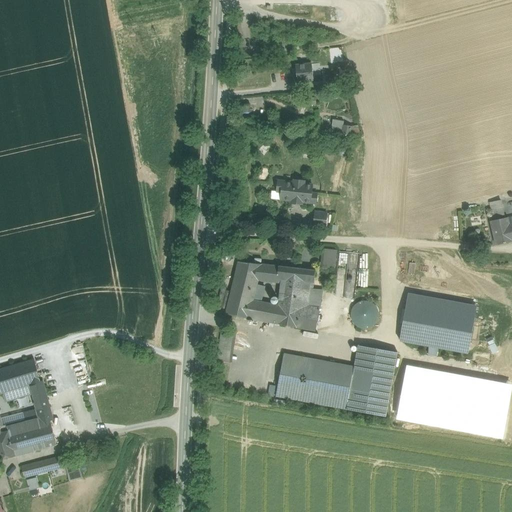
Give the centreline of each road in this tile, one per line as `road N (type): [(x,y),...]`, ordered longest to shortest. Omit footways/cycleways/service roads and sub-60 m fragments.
road 1 (tertiary): [(184,511),(218,0)]
road 2 (track): [(239,0),(252,2),(259,51),(339,47),(511,2)]
road 3 (track): [(190,360),(101,337),(0,365)]
